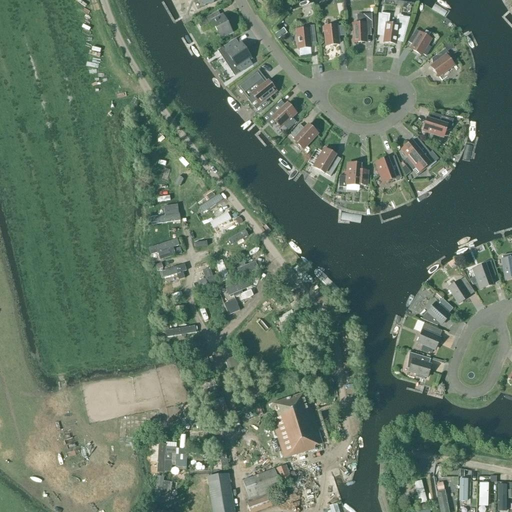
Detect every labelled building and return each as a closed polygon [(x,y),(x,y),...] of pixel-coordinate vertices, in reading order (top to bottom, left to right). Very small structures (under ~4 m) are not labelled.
[(220,18),(217,12),(197,23),(200,29),(212,22),(215,28),(214,28),(216,33),(217,32),(220,38),(231,33),(222,17),(220,18)] [(377,14),(376,41),(384,42),(384,43),(395,45),(395,44),(404,45),(411,19),(397,17),(396,26),(388,25),(390,16),(377,14)] [(357,25),(353,25),(354,43),(365,43),(365,37),(371,36),(371,30),(372,30),(371,15),(363,15),(364,23),(357,23),(357,25)] [(336,28),(336,25),(328,26),(328,28),(324,28),(326,46),(338,45),(336,33),(342,32),(342,28),(336,28)] [(298,49),(310,48),(309,41),(315,40),(314,26),(300,28),(300,31),(296,31),(298,49)] [(426,57),(430,49),(426,47),(430,40),(422,35),(417,32),(409,44),(413,46),(411,50),(420,56),(421,54),(426,57)] [(240,44),(236,39),(224,47),(228,52),(230,50),(240,65),(250,59),(240,44)] [(435,65),(431,68),(438,77),(453,66),(450,63),(453,61),(447,53),(454,48),(450,43),(435,54),(437,56),(431,60),(435,65)] [(259,80),(255,75),(238,89),(247,101),(248,99),(249,100),(254,101),(255,100),(259,105),(275,92),(267,82),(263,85),(259,80)] [(151,104),(127,114),(136,134),(160,124),(151,104)] [(278,104),(268,113),(272,118),(271,119),(280,128),(283,125),(288,131),(297,123),(291,117),(295,114),(286,105),(282,108),(278,104)] [(450,130),(453,121),(434,115),(432,121),(427,119),(423,131),(443,138),(444,132),(446,132),(450,130)] [(160,124),(136,134),(144,155),(168,145),(160,124)] [(304,130),(299,125),(289,136),(294,140),(293,141),(302,150),(316,134),(307,126),(304,130)] [(415,146),(412,142),(402,150),(406,155),(402,158),(407,164),(411,161),(415,166),(424,159),(425,160),(430,156),(420,142),(415,146)] [(168,145),(144,155),(152,175),(176,165),(168,145)] [(330,178),(337,165),(332,162),(335,157),(324,150),(313,168),(330,178)] [(390,166),(388,159),(376,164),(383,183),(394,179),(395,181),(401,179),(396,164),(390,166)] [(339,177),(338,188),(346,188),(346,186),(365,187),(367,187),(368,172),(360,171),(360,166),(348,165),(347,177),(339,177)] [(405,177),(410,173),(405,166),(402,169),(405,177)] [(177,174),(143,176),(144,204),(179,199),(177,174)] [(204,176),(188,190),(198,205),(216,190),(204,176)] [(218,197),(199,209),(203,216),(222,203),(218,197)] [(166,215),(150,218),(151,225),(180,221),(177,205),(164,207),(166,215)] [(226,213),(210,224),(215,231),(231,220),(226,213)] [(240,219),(219,236),(230,252),(252,234),(240,219)] [(177,238),(149,248),(151,255),(158,253),(160,260),(182,253),(177,238)] [(511,254),(501,257),(506,281),(511,279),(511,254)] [(221,261),(214,265),(223,283),(230,280),(221,261)] [(254,262),(236,270),(240,279),(258,270),(254,262)] [(480,290),(492,285),(489,278),(495,276),(490,262),(484,265),(485,266),(473,270),(480,290)] [(183,265),(159,272),(161,279),(176,275),(178,281),(184,279),(183,273),(185,272),(183,265)] [(204,280),(197,282),(199,290),(215,285),(209,269),(202,271),(204,280)] [(245,279),(225,287),(229,296),(232,294),(234,297),(239,295),(241,300),(253,295),(251,289),(243,293),(241,290),(249,287),(245,279)] [(471,289),(464,279),(458,283),(448,289),(458,304),(468,298),(465,293),(471,289)] [(271,298),(274,303),(291,291),(287,286),(271,298)] [(235,299),(223,304),(228,316),(229,315),(239,311),(235,299)] [(452,308),(442,299),(438,303),(435,301),(425,312),(440,326),(450,315),(447,313),(452,308)] [(174,307),(175,317),(186,316),(185,306),(174,307)] [(208,323),(204,309),(199,311),(203,324),(208,323)] [(280,324),(294,316),(291,310),(276,318),(280,324)] [(313,321),(294,331),(297,336),(316,326),(313,321)] [(434,350),(440,337),(439,336),(441,331),(424,323),(416,343),(422,345),(420,351),(426,353),(427,352),(431,353),(432,349),(434,350)] [(166,330),(167,338),(196,334),(195,326),(166,330)] [(257,338),(247,345),(249,349),(260,343),(257,338)] [(210,369),(206,352),(192,355),(194,366),(201,365),(202,371),(210,369)] [(424,365),(426,358),(408,353),(406,369),(410,370),(409,372),(418,375),(417,378),(424,380),(425,377),(427,377),(430,366),(424,365)] [(232,359),(224,362),(232,382),(239,379),(232,359)] [(211,376),(194,382),(196,388),(205,385),(207,389),(213,387),(211,383),(214,382),(211,376)] [(309,409),(307,404),(308,404),(305,394),(269,405),(273,416),(274,415),(275,418),(271,419),(284,459),(315,449),(314,448),(322,445),(310,409),(309,409)] [(222,398),(211,401),(217,420),(227,417),(222,398)] [(249,406),(252,418),(263,415),(260,403),(249,406)] [(227,467),(222,441),(215,442),(217,452),(210,454),(212,463),(219,462),(220,468),(227,467)] [(172,458),(158,458),(157,474),(172,474),(172,458)] [(248,502),(259,498),(282,489),(280,485),(291,481),(285,466),(241,484),(248,502)] [(233,511),(227,474),(207,477),(212,511),(233,511)] [(459,501),(468,501),(468,478),(460,477),(459,501)] [(415,481),(420,503),(428,501),(422,479),(415,481)] [(450,511),(444,481),(435,483),(441,511),(450,511)] [(176,485),(156,482),(153,505),(160,506),(161,500),(173,501),(176,485)] [(511,482),(499,482),(497,511),(508,511),(508,498),(511,497),(511,482)] [(488,507),(488,484),(480,484),(479,507),(488,507)] [(249,511),(258,511),(273,506),(269,496),(247,504),(249,511)]
